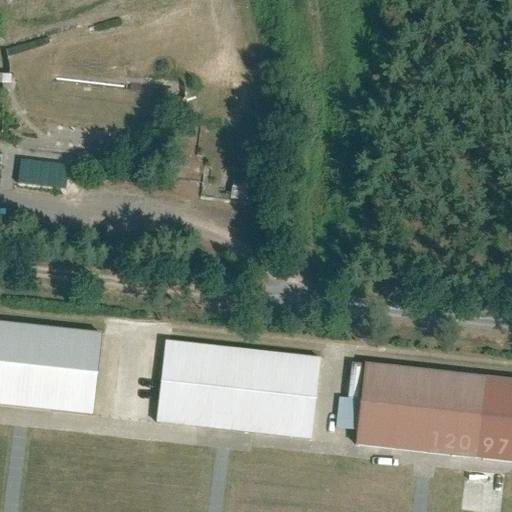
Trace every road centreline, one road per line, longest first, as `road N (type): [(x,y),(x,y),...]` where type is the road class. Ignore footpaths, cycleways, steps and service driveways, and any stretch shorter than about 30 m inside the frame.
road 1 (track): [(0,257),(270,286)]
road 2 (unclassified): [(511,315),(270,286)]
